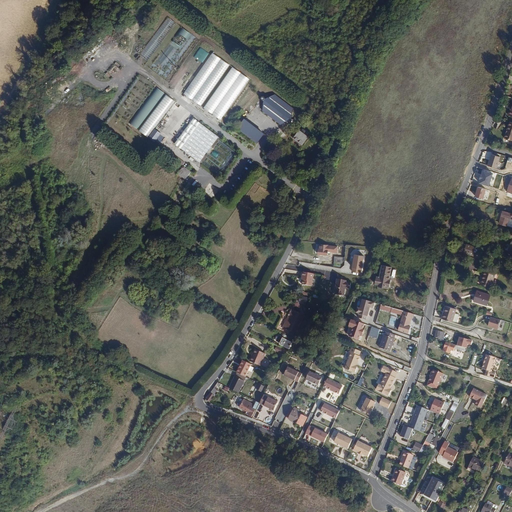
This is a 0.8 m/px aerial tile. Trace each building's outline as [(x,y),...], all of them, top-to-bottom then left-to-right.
[(178,23),(170,17),(139,58),(148,64),(178,23)] [(184,28),(174,41),(182,47),(192,34),(184,28)] [(214,53),(185,94),(202,106),(231,65),(214,53)] [(222,120),(251,79),(234,67),(205,108),(222,120)] [(159,86),(130,123),(138,130),(167,92),(159,86)] [(167,95),(140,131),(148,137),(176,101),(167,95)] [(263,101),(265,101),(264,111),(283,125),(292,121),(292,122),(293,123),(295,123),(296,122),(296,121),(296,120),(295,119),(294,119),(295,109),(276,95),(267,99),(267,98),(266,97),(265,97),(263,97),(263,98),(263,100),(263,101)] [(202,123),(195,118),(175,144),(182,149),(202,123)] [(238,129),(259,144),(265,135),(245,120),(242,124),(238,129)] [(220,137),(202,123),(182,149),(200,163),(220,137)] [(301,131),(295,139),(305,146),(311,137),(310,137),(306,134),(308,132),(305,130),(304,132),(301,131)] [(163,146),(160,149),(183,166),(186,163),(163,146)] [(497,169),(501,158),(491,155),(488,166),(497,169)] [(192,172),(184,167),(178,174),(186,180),(192,172)] [(489,187),(493,174),(484,171),(482,175),(481,175),(480,180),(481,180),(480,184),(489,187)] [(511,176),(507,175),(502,189),(507,191),(508,191),(511,192),(511,176)] [(486,190),(478,187),(476,197),(483,199),(486,190)] [(511,213),(503,211),(499,223),(506,225),(509,218),(511,218),(511,213)] [(464,252),(473,254),(474,251),(476,252),(478,247),(467,244),(464,252)] [(338,246),(319,245),(319,255),(328,256),(328,253),(337,254),(338,246)] [(365,255),(355,254),(352,271),(361,273),(361,269),(363,269),(365,255)] [(344,265),(344,257),(334,256),(334,264),(344,265)] [(390,279),(392,267),(382,265),(380,277),(376,276),(375,285),(378,285),(377,287),(387,289),(388,287),(390,287),(391,280),(390,279)] [(480,283),(490,286),(495,272),(483,268),(480,276),(481,277),(480,283)] [(312,287),(314,274),(303,272),(301,285),(312,287)] [(350,289),(351,283),(346,282),(347,280),(338,279),(336,294),(344,296),(345,288),(350,289)] [(490,294),(477,290),(473,301),(487,305),(490,294)] [(301,296),(299,302),(306,304),(308,298),(301,296)] [(374,303),(363,299),(360,307),(357,307),(355,312),(359,313),(358,317),(366,320),(370,307),(373,307),(374,303)] [(445,305),(441,318),(452,322),(452,321),(455,313),(456,309),(445,305)] [(305,315),(292,309),(283,327),(295,334),(305,315)] [(409,334),(411,327),(409,327),(410,323),(404,321),(405,316),(406,316),(407,314),(414,316),(414,315),(404,312),(403,316),(399,331),(409,334)] [(413,319),(414,316),(407,314),(406,316),(405,316),(404,321),(410,323),(412,318),(413,319)] [(500,320),(490,317),(488,326),(498,329),(500,320)] [(367,325),(352,319),(350,326),(354,327),(350,336),(359,340),(361,335),(363,335),(367,325)] [(507,334),(511,323),(506,321),(502,332),(507,334)] [(380,330),(372,327),(369,336),(377,338),(380,330)] [(436,330),(435,336),(439,337),(439,338),(442,339),(443,332),(436,330)] [(391,348),(395,339),(393,338),(394,335),(385,332),(381,344),(391,348)] [(293,342),(283,338),(280,344),(290,349),(293,342)] [(448,342),(445,351),(451,353),(452,349),(454,350),(455,348),(459,349),(458,351),(460,352),(461,349),(464,351),(465,348),(448,342)] [(286,350),(277,346),(275,351),(284,355),(286,350)] [(345,368),(355,372),(361,356),(360,355),(362,352),(352,348),(350,352),(351,353),(345,368)] [(265,353),(254,349),(249,361),(260,366),(265,353)] [(497,357),(486,354),(482,368),(487,370),(492,371),(497,357)] [(251,364),(242,360),(236,372),(245,376),(251,364)] [(299,382),(303,373),(289,366),(285,375),(299,382)] [(398,373),(384,366),(382,372),(386,374),(381,384),(379,383),(376,389),(389,396),(392,390),(390,389),(398,373)] [(431,373),(427,385),(437,389),(443,373),(433,369),(431,370),(431,372),(431,373)] [(494,378),(496,372),(492,371),(487,370),(485,375),(494,378)] [(319,385),(323,377),(311,371),(307,378),(319,385)] [(239,392),(245,381),(235,376),(229,387),(239,392)] [(339,394),(343,386),(329,379),(325,386),(339,394)] [(264,392),(266,387),(260,384),(257,389),(264,392)] [(488,395),(473,388),(469,397),(477,401),(475,405),(481,408),(488,395)] [(215,395),(211,393),(206,399),(210,402),(215,395)] [(274,410),(278,401),(265,394),(260,403),(274,410)] [(388,409),(391,402),(381,397),(378,404),(388,409)] [(374,406),(375,402),(366,398),(361,410),(371,415),(375,406),(374,406)] [(252,417),(260,403),(256,401),(255,404),(244,399),(240,408),(249,412),(248,415),(252,417)] [(435,399),(432,405),(434,406),(433,408),(432,410),(439,413),(441,409),(439,408),(441,402),(435,399)] [(340,411),(325,403),(321,411),(336,418),(340,411)] [(417,405),(409,427),(413,429),(420,431),(428,409),(417,405)] [(308,417),(294,409),(288,419),(303,426),(308,417)] [(331,430),(335,421),(324,417),(320,426),(331,430)] [(312,436),(316,428),(310,425),(306,433),(312,436)] [(409,427),(404,426),(400,436),(409,440),(413,429),(409,427)] [(324,442),(328,434),(316,428),(312,436),(324,442)] [(348,449),(353,439),(339,432),(334,442),(348,449)] [(426,441),(430,443),(434,435),(430,433),(426,441)] [(373,448),(358,441),(354,450),(359,452),(358,453),(363,455),(364,454),(369,456),(373,448)] [(450,443),(445,441),(440,453),(444,455),(449,446),(450,443)] [(416,442),(412,449),(420,452),(423,445),(416,442)] [(459,451),(449,446),(444,455),(443,457),(454,462),(459,451)] [(404,451),(399,465),(408,468),(413,455),(404,451)] [(474,457),(469,466),(480,472),(485,462),(474,457)] [(396,468),(391,481),(400,485),(405,472),(396,468)] [(437,501),(446,483),(434,477),(425,495),(437,501)] [(481,492),(474,488),(471,494),(474,495),(473,497),(477,499),(481,492)] [(439,502),(436,508),(443,511),(446,505),(439,502)] [(486,503),(483,509),(486,511),(485,511),(494,511),(496,508),(486,503)]
